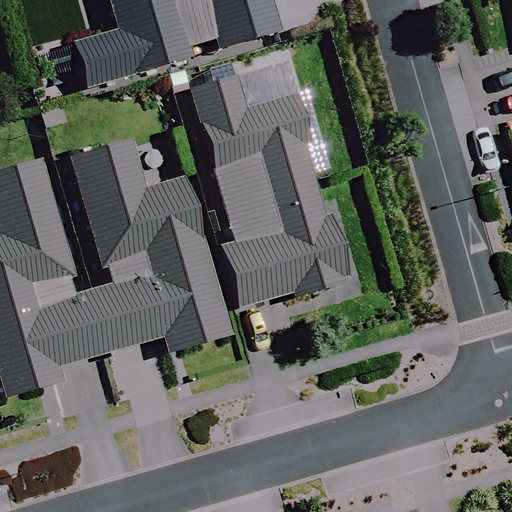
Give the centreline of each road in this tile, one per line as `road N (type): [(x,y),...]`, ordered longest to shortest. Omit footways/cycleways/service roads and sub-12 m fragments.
road 1 (residential): [(100,511),(506,393)]
road 2 (residential): [(393,0),(506,393)]
